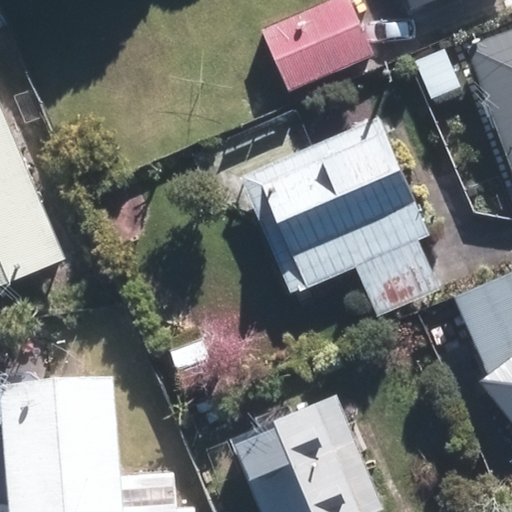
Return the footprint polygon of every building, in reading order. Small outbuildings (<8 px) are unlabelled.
[(407,0),(412,11),(438,0),(407,0)] [(391,46),(376,14),(276,62),(291,94),(391,46)] [(511,29),(465,48),(511,170),(511,29)] [(381,120),(240,178),(289,296),(430,237),(381,120)] [(0,287),(60,262),(0,122),(0,287)] [(511,270),(456,289),(488,372),(476,382),(511,427),(511,270)] [(118,511),(107,377),(0,386),(0,477),(3,511),(118,511)] [(378,511),(385,509),(338,397),(230,441),(259,511),(378,511)]
